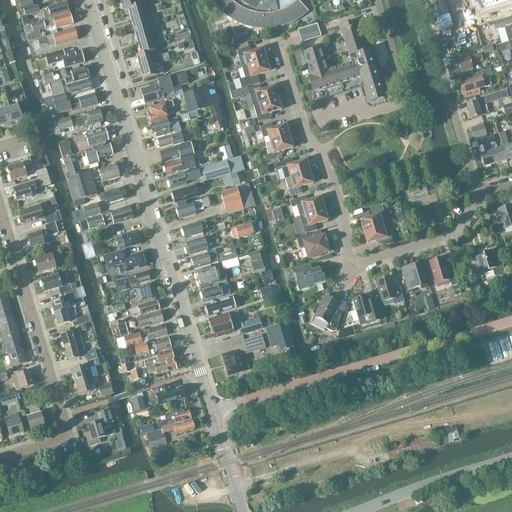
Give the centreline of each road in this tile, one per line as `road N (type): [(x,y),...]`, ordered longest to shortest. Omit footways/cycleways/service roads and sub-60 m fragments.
road 1 (tertiary): [(212,409),(91,0)]
road 2 (residential): [(478,191),(454,233),(367,266),(349,265),(339,200),(279,45)]
road 3 (residential): [(0,457),(69,436),(0,205)]
road 4 (unclassified): [(212,409),(511,323)]
road 5 (residential): [(419,0),(478,191)]
road 6 (tertiary): [(357,511),(511,457)]
